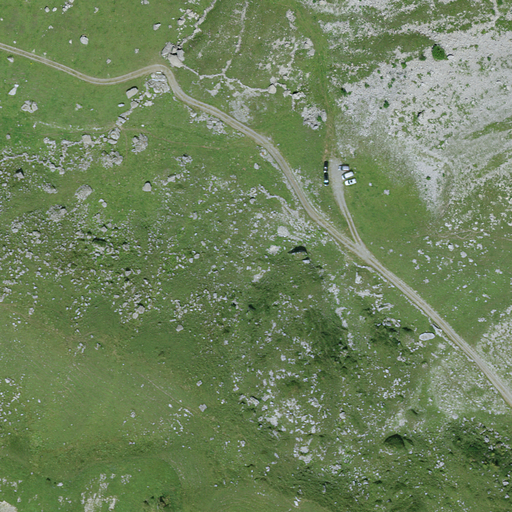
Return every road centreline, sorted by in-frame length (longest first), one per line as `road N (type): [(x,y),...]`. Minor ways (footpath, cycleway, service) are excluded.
road 1 (track): [(0,44),(103,82),(163,69),(183,97),(265,143),(314,215),(366,256)]
road 2 (track): [(366,256),(511,399)]
